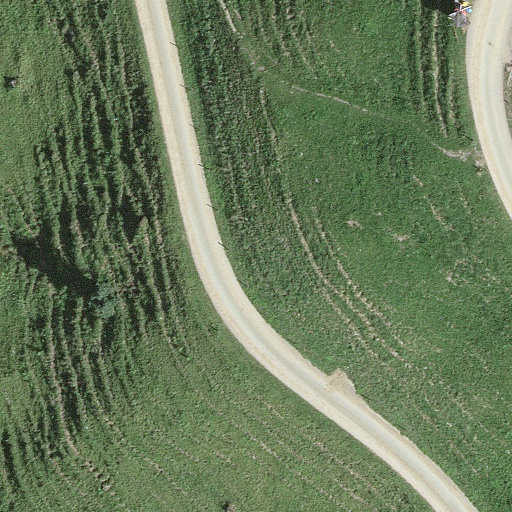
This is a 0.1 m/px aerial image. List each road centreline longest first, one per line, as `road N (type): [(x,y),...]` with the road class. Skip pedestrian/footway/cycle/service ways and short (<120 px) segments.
road 1 (unclassified): [(458,511),(416,467),(259,343),(238,313),(202,235),(149,0)]
road 2 (track): [(497,0),(484,68),(500,158)]
